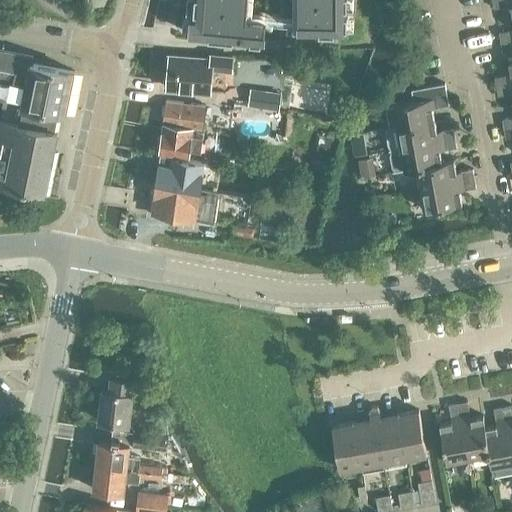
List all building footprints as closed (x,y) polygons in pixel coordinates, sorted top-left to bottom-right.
[(191,14),(190,30),(263,36),(265,18),(244,16),(245,0),(297,0),(297,27),(347,27),(346,0),(197,0),(196,15),(191,14)] [(510,3),(511,13),(511,0),(492,0),(493,6),(510,3)] [(511,31),(498,34),(500,41),(511,38),(511,31)] [(511,46),(511,38),(500,41),(501,49),(511,46)] [(0,48),(0,99),(3,100),(3,101),(57,112),(65,114),(74,70),(32,61),(33,55),(0,48)] [(233,56),(221,55),(212,54),(211,58),(170,56),(168,88),(210,90),(212,68),(232,69),(233,56)] [(511,61),(509,62),(511,75),(495,78),(496,86),(511,82),(511,61)] [(511,82),(496,86),(497,93),(511,90),(511,82)] [(415,100),(386,105),(390,127),(434,118),(432,105),(448,102),(445,84),(426,88),(413,90),(415,100)] [(321,113),(325,92),(294,87),(290,108),(321,113)] [(279,108),(281,91),(250,88),(248,104),(279,108)] [(166,100),(163,121),(202,127),(205,105),(166,100)] [(3,101),(1,114),(0,117),(0,180),(46,190),(58,130),(54,130),(57,112),(3,101)] [(387,127),(386,132),(388,145),(391,149),(455,137),(453,130),(437,133),(434,118),(390,127),(387,127)] [(511,118),(502,121),(504,128),(511,126),(511,118)] [(205,127),(202,127),(163,121),(159,150),(189,154),(190,150),(201,152),(205,127)] [(329,161),(334,140),(319,136),(314,157),(329,161)] [(391,149),(390,154),(392,167),(395,171),(405,169),(417,167),(416,165),(442,161),(440,148),(456,145),(455,137),(391,149)] [(365,144),(352,146),(354,155),(366,153),(365,144)] [(361,154),(362,173),(377,172),(376,153),(361,154)] [(161,155),(157,182),(200,189),(200,186),(204,161),(161,155)] [(406,185),(407,190),(474,177),(473,170),(457,173),(454,158),(442,161),(416,165),(417,167),(419,183),(406,185)] [(270,184),(290,187),(292,173),(272,170),(270,184)] [(476,185),(474,177),(407,190),(405,190),(406,195),(421,192),(424,209),(462,202),(459,188),(476,185)] [(247,217),(251,194),(200,186),(200,189),(157,182),(152,210),(215,220),(216,212),(247,217)] [(266,200),(262,222),(284,226),(294,205),(266,200)] [(98,420),(129,424),(134,378),(111,375),(109,388),(102,387),(98,420)] [(467,400),(458,402),(468,456),(488,452),(483,426),(485,426),(483,414),(471,417),(467,400)] [(446,460),(468,456),(458,402),(449,404),(452,420),(439,422),(446,460)] [(511,403),(503,406),(511,456),(511,403)] [(493,475),(511,472),(511,456),(503,406),(493,407),(496,424),(485,426),(483,426),(488,452),(491,465),(493,475)] [(419,409),(397,413),(406,463),(407,463),(405,456),(427,452),(419,409)] [(397,413),(381,416),(376,417),(385,467),(406,463),(397,413)] [(385,467),(376,417),(370,418),(354,421),(363,470),(363,471),(385,467)] [(340,468),(361,464),(363,470),(354,421),(332,425),(340,468)] [(135,431),(133,445),(167,450),(169,436),(135,431)] [(98,439),(96,464),(138,469),(140,456),(129,455),(130,443),(98,439)] [(139,476),(149,477),(151,465),(140,463),(139,469),(138,475),(139,476)] [(96,464),(93,488),(124,492),(125,480),(138,482),(139,476),(138,475),(139,469),(138,469),(96,464)] [(149,477),(161,479),(162,466),(151,465),(149,477)] [(179,484),(180,474),(165,473),(164,483),(179,484)] [(434,489),(432,479),(418,482),(420,492),(434,489)] [(366,491),(365,484),(357,485),(359,492),(366,491)] [(138,489),(137,502),(167,505),(168,493),(138,489)] [(420,492),(422,503),(436,500),(434,489),(420,492)] [(413,497),(412,490),(398,492),(399,499),(413,497)] [(359,492),(360,499),(367,498),(366,491),(359,492)] [(391,501),(390,494),(376,496),(377,503),(391,501)] [(399,499),(401,506),(415,504),(413,497),(399,499)] [(377,503),(378,510),(392,508),(391,501),(377,503)] [(165,511),(167,505),(137,502),(135,511),(165,511)]
